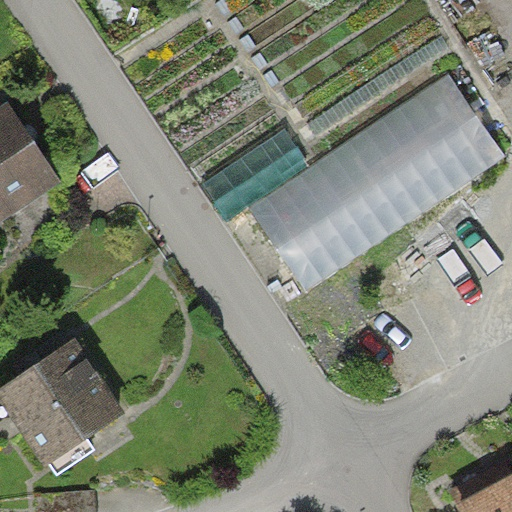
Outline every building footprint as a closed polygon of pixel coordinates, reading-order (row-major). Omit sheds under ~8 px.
[(511,163),(457,79),(231,225),(288,313),(511,168),(511,163)] [(0,234),(61,195),(9,113),(0,119),(0,234)] [(283,129),(214,177),(239,213),(309,165),(283,129)] [(115,406),(73,348),(0,399),(0,407),(38,461),(115,406)] [(511,511),(511,460),(450,492),(460,511),(511,511)] [(96,494),(37,499),(38,511),(97,511),(97,507),(96,494)]
